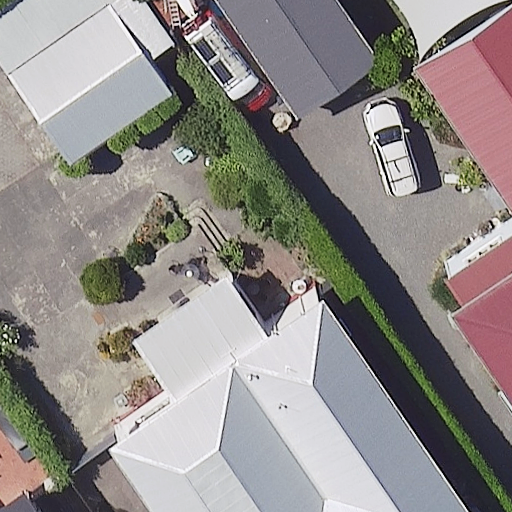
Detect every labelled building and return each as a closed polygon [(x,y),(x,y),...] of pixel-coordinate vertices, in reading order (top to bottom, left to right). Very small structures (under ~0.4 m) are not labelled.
[(210,0),(0,0),(0,50),(72,152),(173,80),(151,50),(214,5),(210,0)] [(377,48),(345,0),(223,0),(292,104),(377,48)] [(511,0),(498,0),(420,52),(511,191),(511,209),(436,260),(511,374),(511,0)] [(168,377),(106,420),(169,511),(484,511),(261,191),(111,295),(168,377)] [(0,511),(49,511),(0,448),(0,511)]
